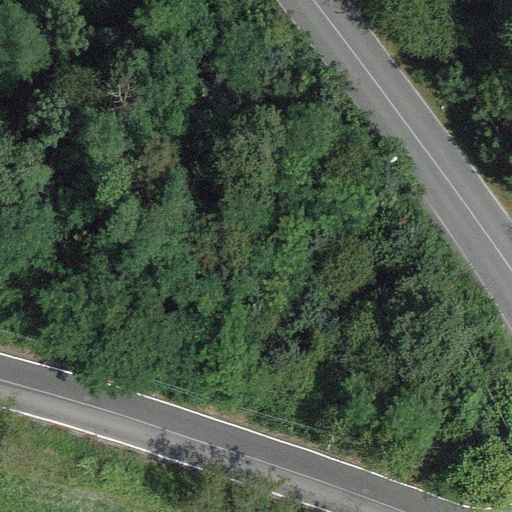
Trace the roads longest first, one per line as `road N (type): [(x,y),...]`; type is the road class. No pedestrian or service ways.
road 1 (unclassified): [(393,511),(0,386)]
road 2 (tertiary): [(306,0),(511,288)]
